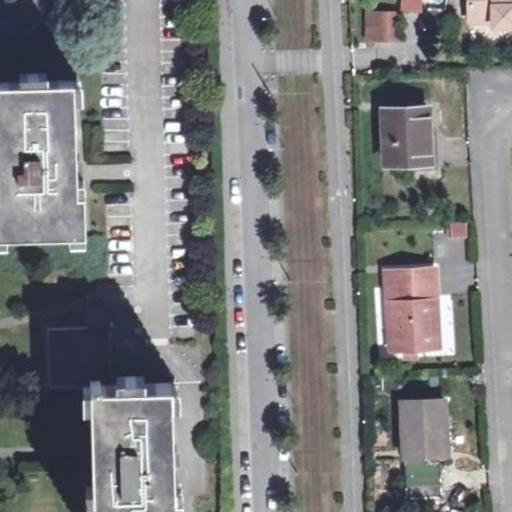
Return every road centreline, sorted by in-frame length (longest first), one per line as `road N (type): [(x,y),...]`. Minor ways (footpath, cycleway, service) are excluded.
road 1 (residential): [(264,511),(244,0)]
road 2 (residential): [(506,511),(491,140),(511,121)]
